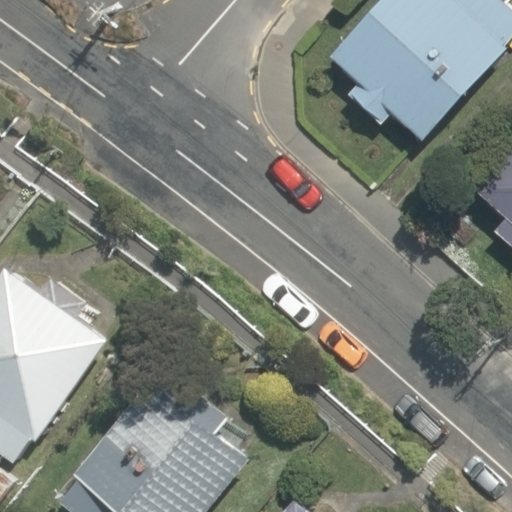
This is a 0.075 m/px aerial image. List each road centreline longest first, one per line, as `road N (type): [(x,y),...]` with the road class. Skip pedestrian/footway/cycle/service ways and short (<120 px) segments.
road 1 (residential): [(511,418),(149,102)]
road 2 (residential): [(149,102),(7,0)]
road 3 (residential): [(239,0),(149,102)]
